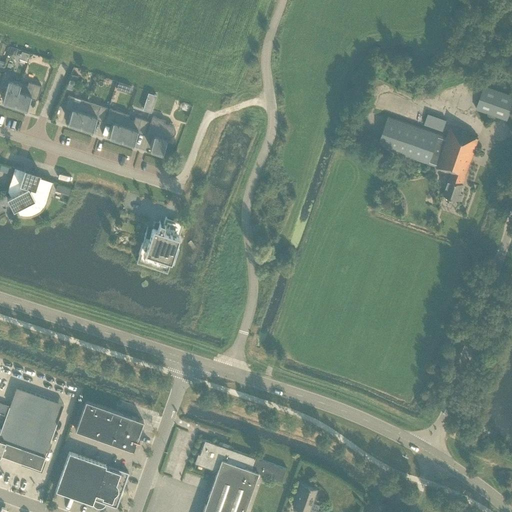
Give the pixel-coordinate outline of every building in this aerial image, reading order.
[(11,47),(9,55),(12,56),(15,55),(17,49),(11,47)] [(14,102),(20,83),(8,79),(9,75),(2,73),(0,80),(0,84),(6,86),(2,98),(4,99),(3,101),(12,103),(12,102),(14,102)] [(20,83),(14,102),(16,103),(16,105),(24,107),(25,106),(27,107),(31,95),(37,97),(36,99),(37,100),(41,86),(28,81),(27,85),(20,83)] [(511,94),(484,85),(477,109),(507,119),(511,103),(511,94)] [(148,93),(143,109),(150,112),(156,95),(148,93)] [(80,124),(87,101),(68,94),(64,108),(64,109),(65,106),(71,108),(67,120),(69,120),(69,122),(78,125),(78,123),(80,124)] [(87,101),(80,124),(82,124),(81,126),(90,129),(90,127),(92,128),(96,116),(103,118),(102,121),(107,107),(87,101)] [(121,137),(127,118),(128,114),(116,110),(109,108),(105,122),(106,119),(112,121),(108,133),(110,134),(110,135),(119,138),(119,137),(121,137)] [(428,114),(424,124),(442,131),(446,120),(428,114)] [(175,133),(175,130),(175,128),(173,126),(171,125),(164,123),(165,120),(152,115),(146,135),(147,133),(153,135),(149,147),(152,147),(151,149),(160,152),(160,150),(162,151),(166,138),(166,136),(167,136),(169,137),(172,136),(174,135),(175,133)] [(127,118),(121,137),(123,138),(122,139),(131,142),(131,141),(134,141),(137,129),(144,131),(143,134),(148,120),(135,116),(134,120),(127,118)] [(461,194),(459,194),(463,183),(479,138),(470,135),(470,134),(450,126),(447,137),(388,116),(378,146),(436,167),(436,168),(451,174),(450,179),(449,178),(444,194),(459,200),(461,199),(462,196),(461,194)] [(40,173),(32,170),(24,168),(24,170),(15,167),(7,190),(11,196),(7,198),(13,210),(17,209),(20,215),(25,216),(31,215),(36,214),(40,211),(44,207),(47,202),(53,181),(39,177),(40,173)] [(147,227),(143,239),(136,261),(166,271),(182,223),(164,217),(163,222),(158,221),(156,228),(152,227),(152,229),(147,227)] [(40,469),(63,404),(16,387),(1,428),(0,427),(0,456),(1,455),(40,469)] [(133,450),(143,420),(85,400),(75,429),(133,450)] [(194,463),(217,471),(254,484),(258,472),(283,481),(287,469),(232,449),(233,447),(227,445),(226,447),(202,439),(194,463)] [(69,451),(55,489),(92,503),(105,464),(69,451)] [(106,503),(116,507),(128,472),(105,464),(92,503),(93,505),(95,507),(97,508),(100,508),(102,507),(104,505),(106,503)] [(202,511),(243,511),(254,484),(217,471),(202,511)] [(310,508),(316,489),(301,484),(293,506),(308,511),(307,511),(318,511),(310,508)]
